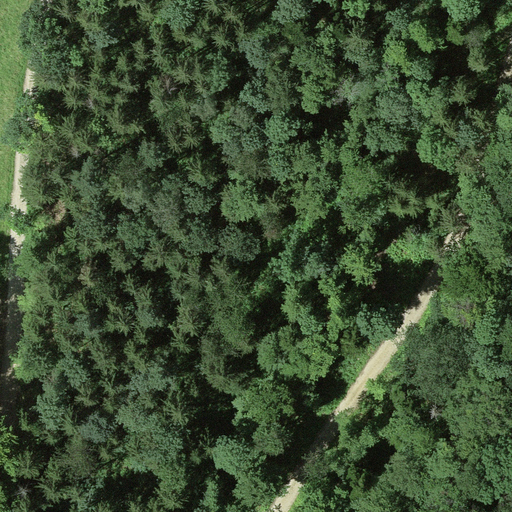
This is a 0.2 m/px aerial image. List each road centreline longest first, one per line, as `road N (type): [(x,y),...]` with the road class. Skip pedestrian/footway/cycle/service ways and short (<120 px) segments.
road 1 (track): [(283,511),(438,275),(511,63)]
road 2 (track): [(47,0),(13,254),(0,502)]
